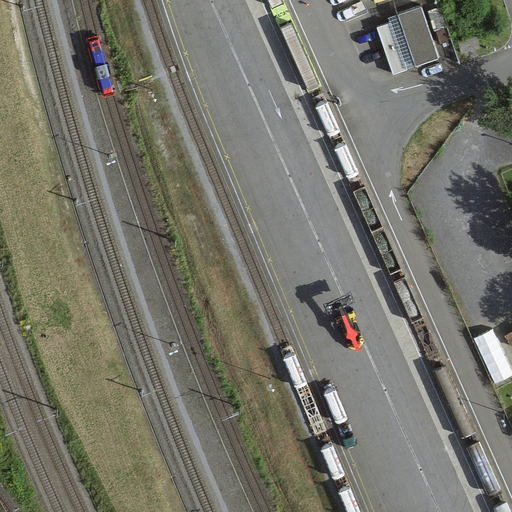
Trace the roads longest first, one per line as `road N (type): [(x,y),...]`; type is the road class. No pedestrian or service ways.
road 1 (unknown): [(455,511),(217,0)]
road 2 (unknown): [(299,0),(354,109),(472,392),(511,461)]
road 3 (residential): [(511,66),(354,109)]
